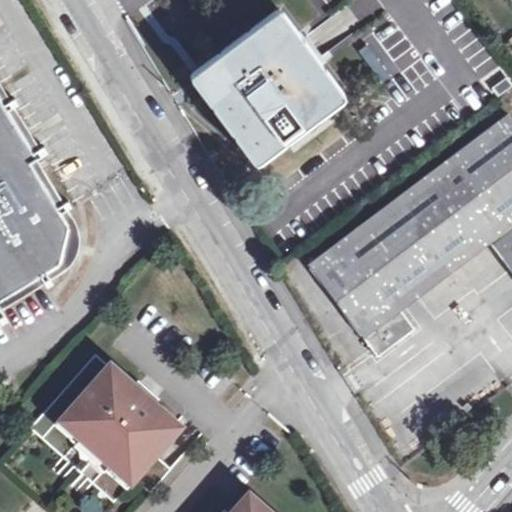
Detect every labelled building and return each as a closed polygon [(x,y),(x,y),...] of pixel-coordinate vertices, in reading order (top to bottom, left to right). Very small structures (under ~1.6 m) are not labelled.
[(348,97),(280,8),(206,64),(217,79),(203,89),(259,164),(348,97)] [(217,79),(206,64),(192,75),(203,89),(217,79)] [(0,313),(2,312),(0,309),(0,301),(57,267),(60,262),(68,230),(67,224),(31,164),(38,160),(0,98),(0,313)] [(511,117),(509,113),(308,264),(377,355),(415,327),(401,309),(491,241),(511,269),(511,117)] [(30,428),(110,499),(130,476),(150,494),(171,470),(151,452),(176,424),(95,355),(30,428)] [(458,378),(451,396),(473,406),(481,388),(458,378)] [(274,511),(248,489),(228,511),(224,509),(221,511),(274,511)]
